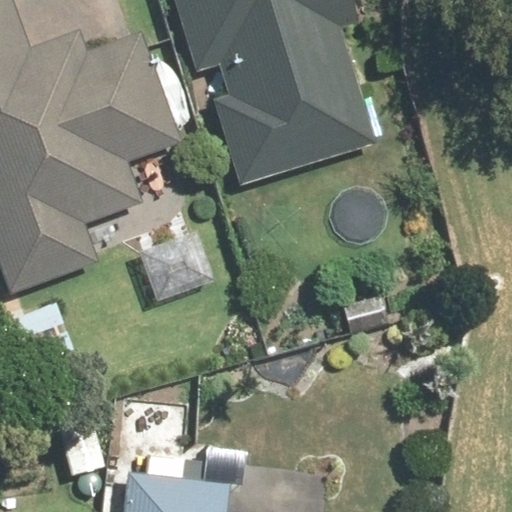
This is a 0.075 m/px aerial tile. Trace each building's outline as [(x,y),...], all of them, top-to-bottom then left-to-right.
[(17,0),(0,0),(0,262),(13,300),(110,265),(94,221),(152,200),(141,170),(194,151),(153,36),(101,55),(91,27),(34,47),(17,0)] [(172,0),(195,72),(219,65),(228,94),(213,99),(240,186),(376,144),(339,26),(360,20),(354,0),(172,0)] [(186,218),(124,250),(160,320),(222,289),(186,218)] [(87,413),(49,424),(65,482),(103,472),(87,413)] [(126,456),(121,511),(236,511),(240,465),(126,456)]
